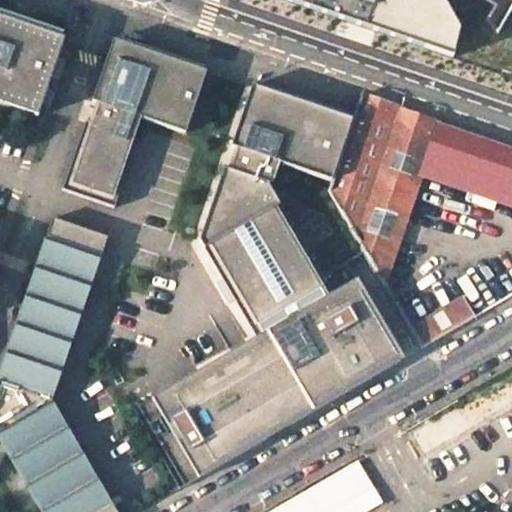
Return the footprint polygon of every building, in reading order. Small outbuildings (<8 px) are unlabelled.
[(284,0),(359,26),(451,57),(458,30),(440,0),(284,0)] [(511,0),(481,0),(495,6),(487,20),(497,33),(511,6),(511,0)] [(0,97),(36,110),(35,113),(39,114),(65,37),(0,14),(0,97)] [(204,68),(117,39),(116,41),(113,40),(92,102),(99,104),(92,125),(85,122),(62,190),(114,208),(138,140),(131,138),(138,116),(182,130),(181,132),(185,133),(206,72),(203,71),(204,68)] [(222,465),(406,357),(360,279),(337,293),(280,197),(271,182),(279,162),(333,181),(354,121),(349,119),(350,116),(259,85),(237,148),(244,151),(237,170),(230,168),(205,241),(261,337),(176,387),(222,465)] [(333,181),(330,190),(385,281),(390,265),(420,175),(424,163),(438,122),(363,96),(354,121),(333,181)] [(511,147),(438,122),(424,163),(511,193),(511,147)] [(511,206),(511,193),(424,163),(420,175),(511,206)] [(108,238),(52,219),(46,239),(54,242),(49,257),(75,266),(70,277),(36,266),(0,372),(0,381),(5,384),(0,399),(0,423),(3,429),(0,431),(0,440),(41,511),(43,511),(72,495),(79,505),(67,511),(116,511),(52,401),(108,238)] [(46,239),(36,266),(70,277),(75,266),(49,257),(54,242),(46,239)] [(463,298),(412,327),(424,347),(475,317),(463,298)] [(421,453),(511,414),(499,386),(408,425),(421,453)] [(43,511),(67,511),(79,505),(72,495),(43,511)]
